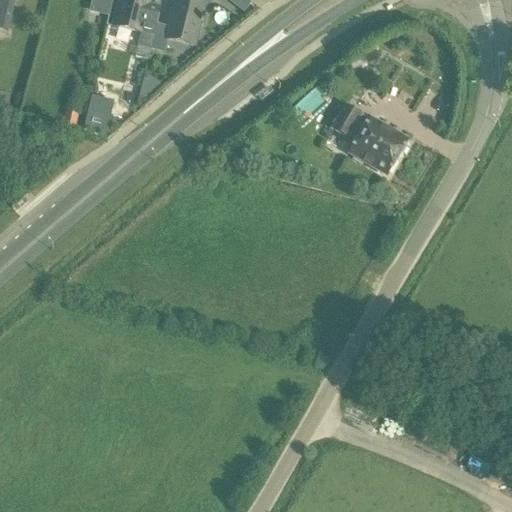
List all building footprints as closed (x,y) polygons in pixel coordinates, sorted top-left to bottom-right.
[(15,0),(0,0),(0,32),(7,34),(15,0)] [(118,0),(112,27),(141,34),(137,46),(150,49),(156,25),(160,9),(148,7),(149,0),(118,0)] [(194,47),(204,5),(181,0),(174,0),(167,28),(156,25),(150,49),(162,52),(165,40),(194,47)] [(364,59),(368,66),(379,59),(375,52),(364,59)] [(20,108),(23,96),(15,94),(12,106),(20,108)] [(385,175),(405,141),(371,121),(369,123),(360,118),(361,117),(345,107),(332,129),(357,144),(350,155),(385,175)] [(77,115),(66,112),(63,124),(74,127),(77,115)] [(87,116),(84,128),(107,134),(110,121),(87,116)]
